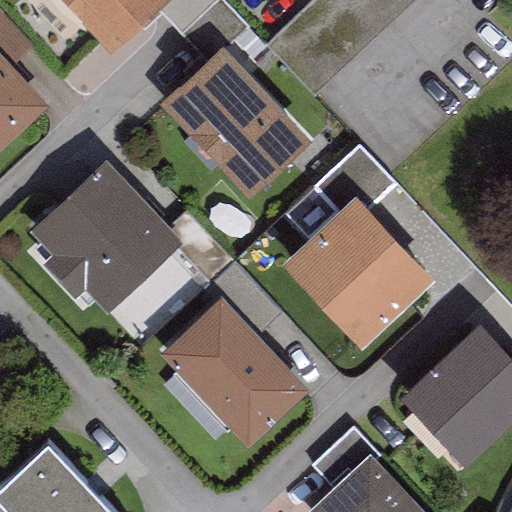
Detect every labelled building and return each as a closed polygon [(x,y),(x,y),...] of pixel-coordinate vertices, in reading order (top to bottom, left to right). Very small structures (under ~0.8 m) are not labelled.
[(69,0),(108,42),(149,0),(69,0)] [(178,72),(157,91),(246,186),(271,163),(269,160),(308,124),(219,29),(176,70),(178,72)] [(0,138),(47,94),(0,44),(0,138)] [(182,229),(104,147),(29,218),(51,241),(40,252),(73,287),(83,277),(105,301),(182,229)] [(356,179),(282,247),(359,331),(433,263),(356,179)] [(220,286),(158,343),(246,435),(308,378),(220,286)] [(511,340),(479,305),(399,381),(464,449),(511,404),(511,340)] [(0,511),(130,511),(48,422),(0,466),(0,511)] [(435,511),(369,441),(303,504),(311,511),(435,511)]
